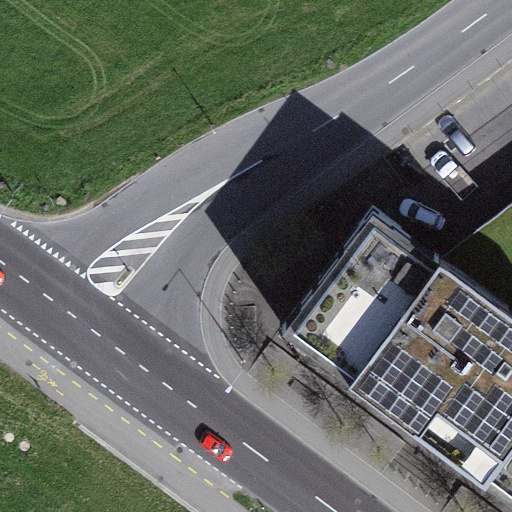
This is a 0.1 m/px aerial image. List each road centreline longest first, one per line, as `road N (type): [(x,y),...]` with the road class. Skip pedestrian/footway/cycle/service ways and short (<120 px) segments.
road 1 (tertiary): [(63,307),(503,0)]
road 2 (primary): [(63,307),(336,511)]
